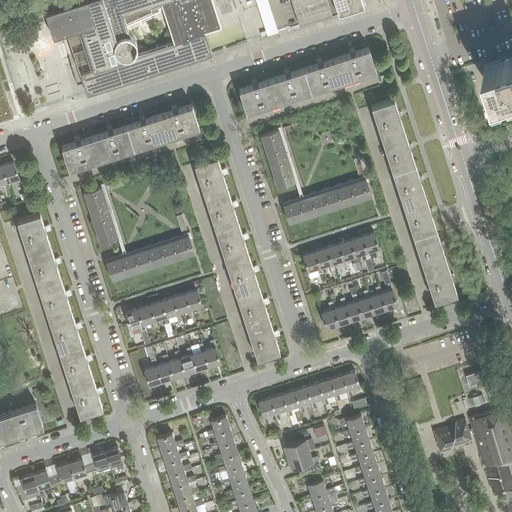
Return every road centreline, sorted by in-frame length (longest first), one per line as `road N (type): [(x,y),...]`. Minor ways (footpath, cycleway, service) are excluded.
road 1 (residential): [(126,424),(32,128)]
road 2 (residential): [(302,367),(207,75)]
road 3 (residential): [(207,75),(414,10)]
road 4 (residential): [(32,128),(207,75)]
road 5 (residential): [(417,511),(364,347)]
road 6 (tertiary): [(462,157),(414,10)]
road 7 (tertiary): [(508,301),(462,157)]
road 8 (residential): [(364,347),(508,301)]
road 9 (unknown): [(510,511),(474,382)]
road 10 (residential): [(233,389),(288,511)]
road 11 (residential): [(0,465),(126,424)]
